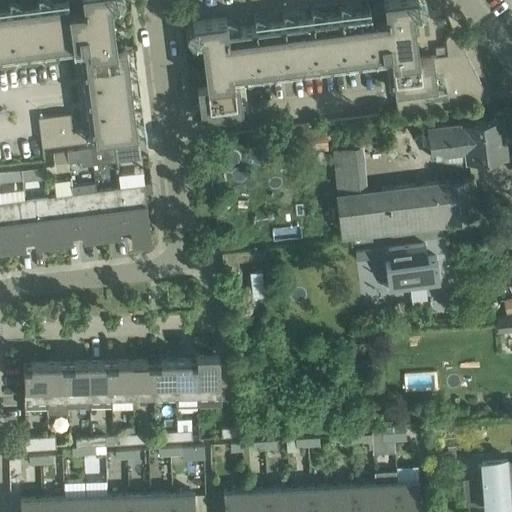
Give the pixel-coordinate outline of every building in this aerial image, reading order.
[(38,0),(39,5),(0,10),(0,52),(43,47),(44,48),(74,44),(73,42),(88,40),(89,51),(85,52),(95,139),(137,134),(126,47),(116,48),(111,2),(117,1),(116,0),(81,0),(51,4),(51,1),(49,0),(38,0)] [(201,37),(206,83),(197,84),(200,114),(242,109),(239,79),(234,79),(233,70),(376,52),(376,50),(390,48),(398,111),(489,100),(458,35),(457,34),(456,33),(454,33),(453,32),(450,32),(449,33),(447,34),(447,35),(446,36),(445,37),(445,38),(445,39),(446,45),(447,53),(436,54),(418,57),(413,11),(419,10),(417,0),(383,0),(384,9),(227,28),(226,17),(192,21),(194,38),(201,37)] [(446,45),(435,47),(436,54),(447,53),(446,45)] [(87,140),(85,128),(72,130),(70,112),(38,116),(42,146),(87,140)] [(482,119),(427,126),(427,130),(430,152),(430,156),(448,154),(465,152),(466,159),(466,161),(487,159),(507,156),(502,117),(496,118),(482,119)] [(298,152),(327,149),(324,124),(296,127),(298,152)] [(141,157),(139,140),(114,143),(117,159),(141,157)] [(114,143),(103,144),(105,161),(117,159),(114,143)] [(453,178),(366,189),(362,146),(332,150),(339,217),(342,237),(443,224),(443,219),(478,215),(473,175),(453,178)] [(78,148),(67,149),(68,161),(80,160),(78,148)] [(67,149),(53,151),(55,172),(69,170),(68,161),(67,149)] [(22,180),(32,179),(31,167),(20,168),(20,169),(21,178),(22,180)] [(0,179),(13,179),(12,169),(0,169),(0,179)] [(71,176),(71,179),(70,179),(78,237),(82,237),(82,238),(102,235),(96,189),(87,190),(85,174),(71,176)] [(54,180),(55,194),(48,194),(54,241),(73,239),(73,238),(78,237),(70,179),(54,180)] [(144,183),(124,185),(120,186),(125,231),(130,231),(131,241),(151,238),(144,183)] [(125,231),(120,186),(96,189),(102,235),(120,233),(120,232),(125,231)] [(54,241),(48,194),(24,197),(30,243),(35,243),(35,244),(54,241)] [(30,243),(24,197),(1,200),(6,247),(25,245),(25,244),(30,243)] [(390,261),(384,261),(387,289),(440,283),(436,255),(427,257),(425,243),(388,248),(390,261)] [(368,249),(355,251),(357,264),(370,262),(368,249)] [(263,269),(250,271),(252,296),(265,294),(263,269)] [(489,301),(473,303),(474,316),(490,314),(489,301)] [(498,315),(499,330),(511,329),(511,311),(508,313),(498,315)] [(196,351),(196,356),(197,356),(198,404),(221,404),(221,398),(236,398),(233,366),(219,366),(218,350),(196,351)] [(190,357),(175,357),(175,365),(176,393),(176,405),(198,404),(197,356),(196,356),(196,358),(190,358),(190,357)] [(159,358),(159,359),(154,359),(154,365),(155,394),(176,393),(175,365),(175,357),(159,358)] [(116,359),(116,360),(110,360),(110,367),(111,395),(133,395),(132,366),(132,358),(116,359)] [(147,359),(147,358),(132,358),(132,366),(133,395),(155,394),(154,365),(154,359),(147,359)] [(104,360),(104,359),(89,360),(89,367),(90,405),(112,404),(111,395),(110,367),(110,360),(104,360)] [(23,360),(24,407),(47,406),(46,397),(46,368),(45,361),(30,361),(30,362),(24,362),(24,360),(23,360)] [(61,361),(61,360),(45,361),(46,368),(46,397),(68,396),(67,368),(67,361),(61,361)] [(73,360),(73,361),(67,361),(67,368),(68,396),(68,405),(90,405),(89,367),(89,360),(73,360)] [(344,393),(338,386),(333,390),(338,398),(344,393)] [(318,402),(321,396),(313,391),(310,398),(318,402)] [(330,413),(322,408),(319,413),(327,419),(330,413)] [(222,435),(237,435),(236,425),(222,426),(222,435)] [(177,439),(192,438),(191,428),(177,429),(177,439)] [(177,439),(177,429),(162,430),(163,440),(177,439)] [(394,439),(406,438),(405,430),(394,431),(394,439)] [(134,441),(149,440),(148,431),(134,432),(134,441)] [(394,439),(394,431),(382,431),(382,439),(394,439)] [(134,441),(134,432),(119,433),(119,442),(134,441)] [(45,447),(56,446),(55,433),(44,434),(45,447)] [(351,441),(351,433),(338,434),(339,442),(351,441)] [(351,441),(363,441),(362,433),(351,433),(351,441)] [(44,434),(38,434),(19,436),(19,449),(45,447),(44,434)] [(95,444),(106,443),(105,434),(90,435),(91,444),(95,444)] [(83,444),(91,444),(90,435),(75,436),(76,445),(83,444)] [(308,444),(319,443),(319,435),(307,436),(308,444)] [(308,444),(307,436),(295,437),(296,445),(308,444)] [(264,447),(276,446),(276,438),(263,439),(264,447)] [(264,447),(263,439),(252,440),(253,448),(264,447)] [(230,449),(242,448),(242,440),(230,441),(230,449)] [(83,444),(76,445),(71,445),(72,453),(84,452),(83,444)] [(96,452),(95,444),(91,444),(83,444),(84,452),(96,452)] [(171,453),(182,452),(181,444),(170,445),(171,453)] [(171,453),(170,445),(158,446),(158,454),(171,453)] [(127,456),(139,455),(138,447),(127,448),(127,456)] [(127,456),(127,448),(115,448),(116,457),(127,456)] [(40,461),(40,453),(29,454),(29,462),(40,461)] [(40,461),(53,461),(53,453),(40,453),(40,461)] [(511,499),(511,459),(507,460),(506,456),(481,458),(482,475),(462,477),(464,503),(511,499)] [(420,508),(418,478),(396,479),(398,511),(407,511),(407,509),(420,508)] [(398,511),(396,479),(375,480),(377,510),(388,510),(388,511),(398,511)] [(377,510),(375,480),(353,481),(354,511),(364,511),(377,510)] [(354,511),(353,481),(331,483),(333,511),(354,511)] [(333,511),(331,483),(310,484),(311,511),(333,511)] [(311,511),(310,484),(288,485),(289,511),(311,511)] [(289,511),(288,485),(266,486),(267,511),(289,511)] [(267,511),(266,486),(245,488),(245,511),(267,511)] [(224,506),(224,511),(245,511),(245,488),(223,489),(224,506)] [(194,511),(194,490),(172,491),(172,511),(194,511)] [(172,511),(172,491),(150,492),(150,511),(172,511)] [(129,511),(128,492),(107,493),(107,511),(129,511)] [(150,511),(150,492),(128,492),(129,511),(150,511)] [(107,511),(107,493),(85,494),(85,511),(107,511)] [(85,511),(85,494),(63,495),(63,511),(85,511)] [(20,496),(20,511),(41,511),(41,495),(20,496)] [(63,511),(63,495),(41,495),(41,511),(63,511)]
